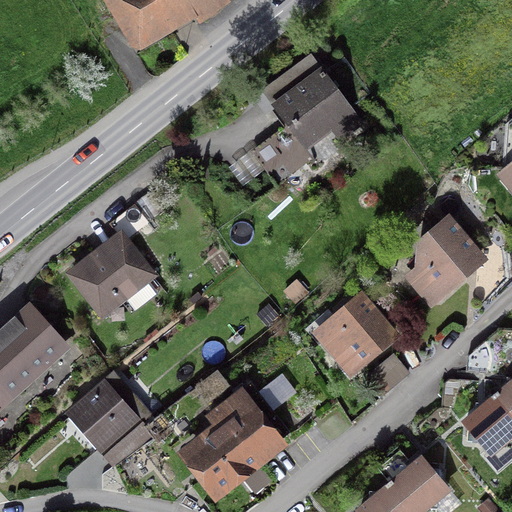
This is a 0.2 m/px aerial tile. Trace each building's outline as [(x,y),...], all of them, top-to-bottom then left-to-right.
[(118,0),(116,2),(144,51),(225,5),(222,0),(118,0)] [(306,147),(354,114),(325,72),(277,105),(306,147)] [(511,164),(497,178),(511,195),(511,164)] [(404,279),(430,310),(486,262),(449,219),(417,246),(415,270),(404,279)] [(103,315),(152,277),(121,237),(72,275),(103,315)] [(311,336),(349,382),(401,339),(362,293),(311,336)] [(0,402),(63,345),(30,309),(0,335),(0,402)] [(410,375),(394,356),(374,373),(390,391),(410,375)] [(511,409),(511,373),(494,388),(511,409)] [(137,419),(109,383),(74,410),(102,446),(137,419)] [(491,452),(511,435),(511,409),(494,388),(461,415),(491,452)] [(215,508),(289,451),(242,391),(205,420),(212,429),(176,458),(215,508)] [(138,446),(129,433),(104,452),(114,464),(138,446)] [(417,511),(420,511),(451,487),(421,450),(388,477),(417,511)] [(360,511),(417,511),(388,477),(355,505),(360,511)]
